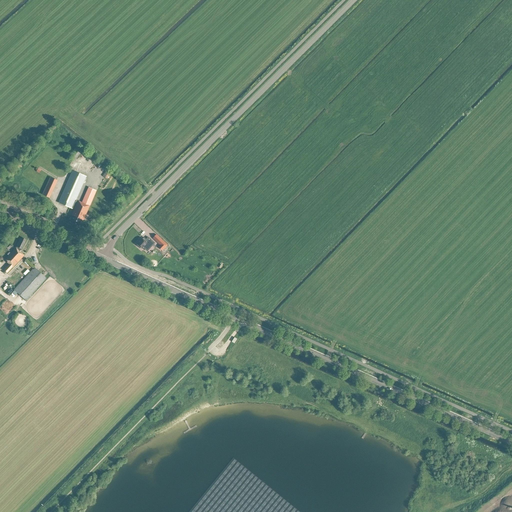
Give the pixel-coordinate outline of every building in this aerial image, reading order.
[(77,201),(75,200),(86,176),(72,170),(58,202),(72,208),(74,209),(71,215),(73,215),(72,217),(70,216),(68,219),(70,220),(70,222),(79,226),(82,220),(83,220),(90,205),(89,205),(90,201),(91,202),(96,191),(88,187),(82,202),(78,201),(77,201)] [(53,189),(57,180),(50,177),(46,185),(53,189)] [(162,250),(167,245),(156,234),(152,238),(160,245),(158,247),(162,250)] [(147,243),(150,239),(148,237),(146,239),(144,237),(143,239),(141,238),(139,241),(136,244),(142,249),(147,243)] [(25,239),(22,238),(21,239),(20,239),(17,247),(16,248),(5,259),(7,261),(7,262),(9,264),(4,270),(7,273),(12,267),(13,267),(24,255),(20,251),(22,249),(25,239)] [(25,300),(46,278),(34,267),(14,289),(25,300)]
